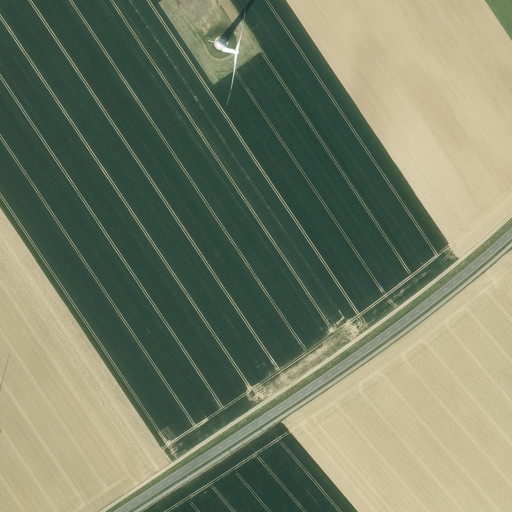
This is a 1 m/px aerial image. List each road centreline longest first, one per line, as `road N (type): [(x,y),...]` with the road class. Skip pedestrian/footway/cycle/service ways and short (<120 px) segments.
road 1 (track): [(102,511),(370,330),(511,215)]
road 2 (secondary): [(122,511),(344,364),(511,232)]
road 3 (track): [(137,511),(346,374),(511,245)]
